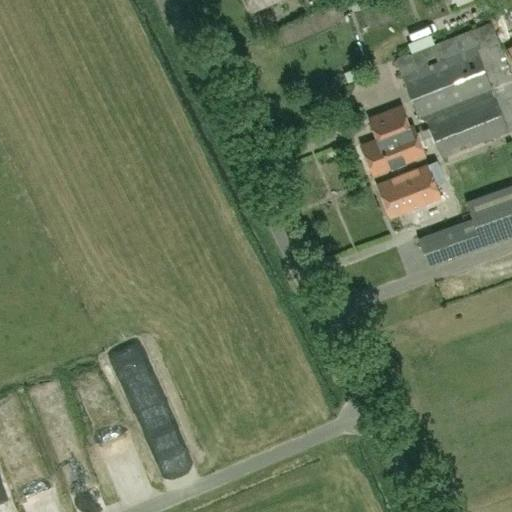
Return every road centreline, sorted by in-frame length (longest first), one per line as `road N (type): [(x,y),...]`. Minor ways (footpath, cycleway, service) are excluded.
road 1 (unclassified): [(400,511),(156,0)]
road 2 (unknown): [(119,511),(353,412)]
